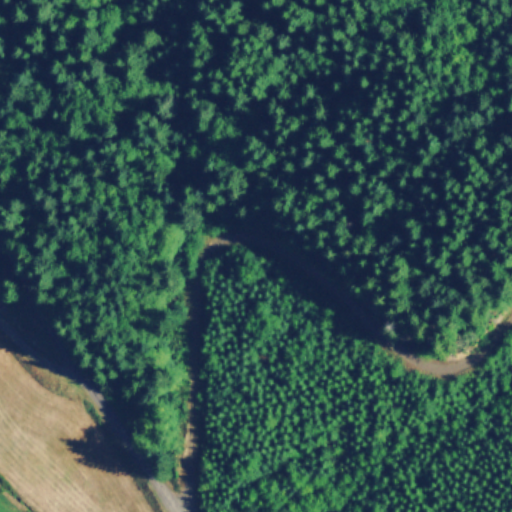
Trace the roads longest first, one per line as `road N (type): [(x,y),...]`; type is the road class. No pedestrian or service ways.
road 1 (track): [(184,511),(192,308),(204,252),(228,233),(258,235),(432,365),(463,368),(511,320)]
road 2 (residential): [(0,225),(79,364),(179,511)]
